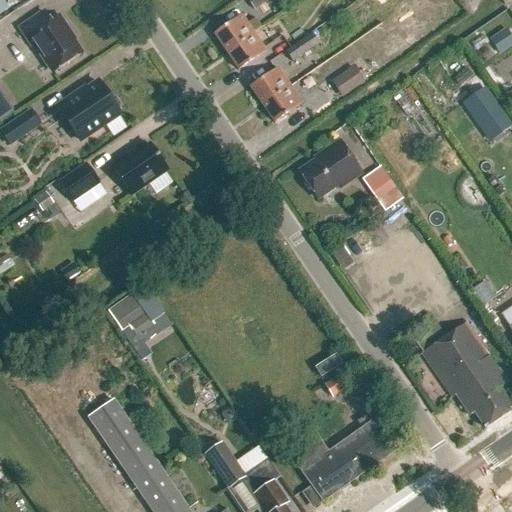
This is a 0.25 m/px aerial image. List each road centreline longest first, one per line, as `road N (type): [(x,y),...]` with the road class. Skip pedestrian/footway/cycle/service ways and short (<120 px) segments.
road 1 (unclassified): [(459,480),(132,0)]
road 2 (track): [(252,176),(480,18),(485,0)]
